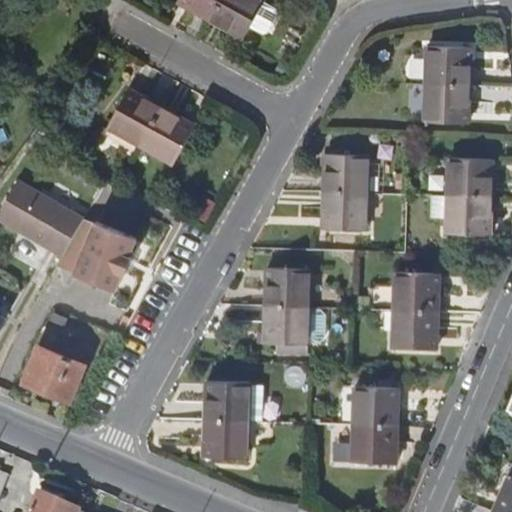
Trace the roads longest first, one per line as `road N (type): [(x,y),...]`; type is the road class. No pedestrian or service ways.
road 1 (residential): [(106,460),(288,119)]
road 2 (residential): [(288,119),(326,49),(360,17),(465,0)]
road 3 (residential): [(511,299),(425,511)]
road 4 (residential): [(105,14),(288,119)]
road 5 (residential): [(106,460),(223,511)]
